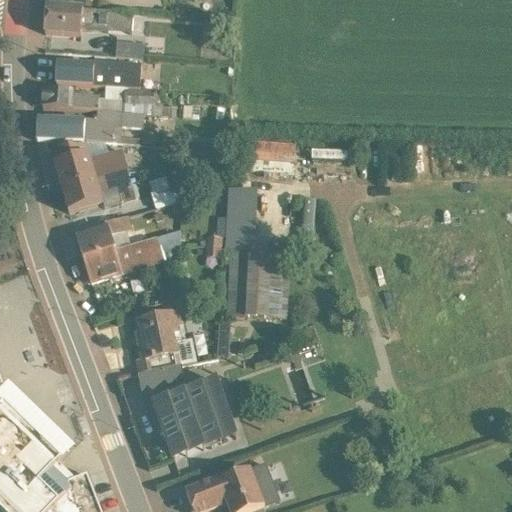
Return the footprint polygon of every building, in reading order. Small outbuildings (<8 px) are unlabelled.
[(47,11),(44,38),(80,42),(81,30),(131,33),(132,18),(47,11)] [(116,46),(115,60),(143,63),(145,50),(116,46)] [(57,68),(56,89),(138,94),(140,70),(93,67),(92,70),(57,68)] [(160,110),(158,95),(130,94),(107,92),(106,102),(98,102),(98,103),(88,102),(89,97),(73,96),(43,94),(41,112),(153,120),(175,121),(176,111),(160,110)] [(183,110),(182,122),(198,123),(198,110),(183,110)] [(120,141),(121,132),(143,133),(143,119),(97,116),(95,124),(84,123),(37,123),(36,145),(82,147),(83,146),(138,150),(138,143),(120,141)] [(157,138),(143,136),(141,148),(155,150),(157,138)] [(256,143),(253,162),(293,167),(296,149),(256,143)] [(60,195),(126,176),(120,154),(89,163),(85,148),(71,151),(70,148),(63,150),(48,154),(49,158),(53,170),(60,195)] [(60,195),(67,217),(104,206),(106,212),(121,207),(121,208),(135,204),(134,202),(140,201),(135,187),(130,189),(126,176),(60,195)] [(151,199),(156,213),(179,206),(175,191),(151,199)] [(254,249),(258,195),(228,193),(224,254),(229,255),(225,321),(285,324),(289,257),(252,255),(253,249),(254,249)] [(315,243),(316,202),(304,202),(304,243),(315,243)] [(126,236),(132,234),(127,221),(104,227),(105,233),(76,242),(83,265),(131,251),(126,236)] [(222,262),(225,222),(216,222),(215,242),(206,241),(205,262),(222,262)] [(83,265),(91,288),(162,265),(161,263),(178,259),(179,236),(83,265)] [(135,366),(137,380),(138,380),(180,370),(197,366),(192,344),(181,347),(175,317),(134,326),(136,338),(133,338),(139,365),(135,366)] [(237,444),(217,387),(185,398),(180,370),(138,380),(145,413),(154,410),(173,466),(237,444)] [(0,511),(98,511),(86,479),(85,479),(74,483),(59,468),(75,450),(9,384),(8,384),(3,389),(0,380),(0,511)] [(83,418),(73,422),(80,441),(90,437),(83,418)] [(120,511),(105,472),(87,479),(99,511),(120,511)] [(184,496),(190,511),(218,511),(218,510),(225,508),(226,511),(262,511),(264,511),(264,509),(267,508),(261,494),(258,495),(249,474),(218,487),(216,483),(184,496)]
